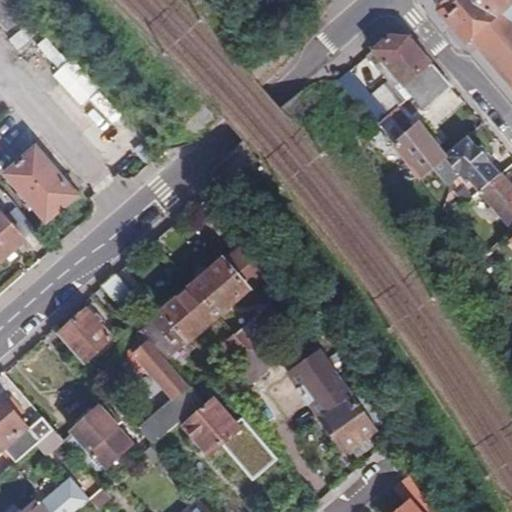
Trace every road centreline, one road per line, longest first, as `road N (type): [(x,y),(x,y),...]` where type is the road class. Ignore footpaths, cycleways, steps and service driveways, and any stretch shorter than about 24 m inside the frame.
road 1 (secondary): [(0,337),(381,0)]
road 2 (residential): [(511,139),(388,0)]
